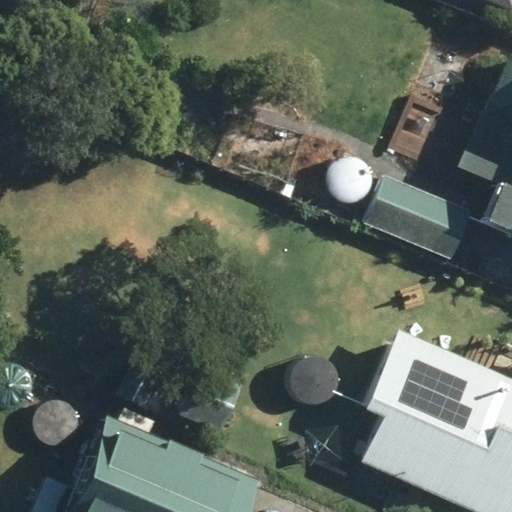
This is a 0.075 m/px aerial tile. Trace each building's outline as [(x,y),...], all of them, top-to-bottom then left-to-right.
[(511,0),(477,0),(511,14),(511,0)] [(511,58),(493,51),(455,143),(511,167),(502,188),(477,177),(461,214),(487,225),(484,232),(511,243),(511,58)] [(428,54),(419,79),(440,87),(450,63),(428,54)] [(457,208),(370,171),(349,220),(437,257),(457,208)] [(344,406),(362,414),(342,460),(463,511),(511,511),(511,381),(380,324),(344,406)] [(185,362),(164,413),(206,430),(226,379),(185,362)] [(90,412),(46,511),(231,511),(246,479),(90,412)]
